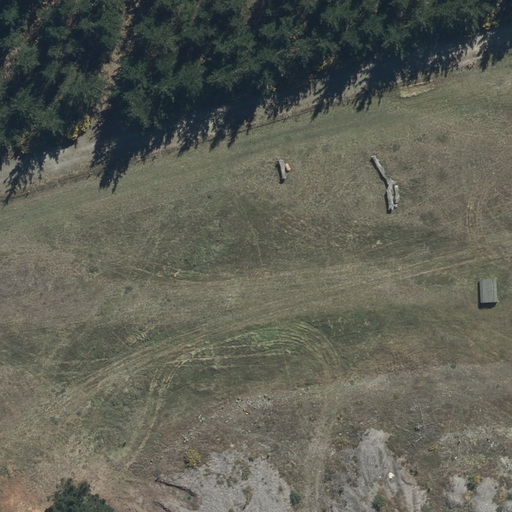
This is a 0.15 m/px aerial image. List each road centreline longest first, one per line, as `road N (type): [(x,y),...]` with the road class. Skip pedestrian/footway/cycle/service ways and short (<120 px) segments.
road 1 (track): [(0,168),(511,20)]
road 2 (track): [(132,0),(124,61),(95,140)]
